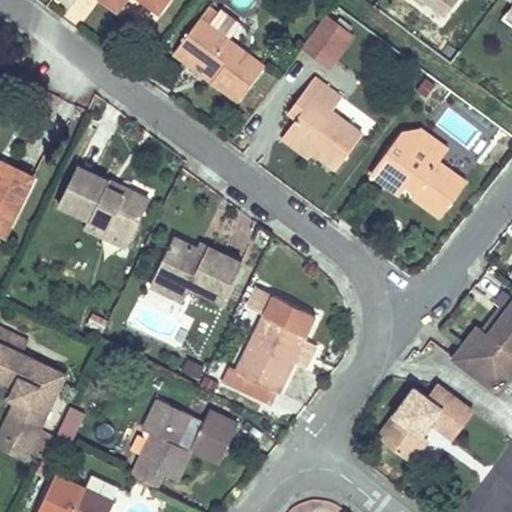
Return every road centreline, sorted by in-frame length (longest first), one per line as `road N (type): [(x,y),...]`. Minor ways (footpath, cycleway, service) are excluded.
road 1 (residential): [(377,359),(382,323),(368,270),(10,0)]
road 2 (residential): [(377,359),(511,190)]
